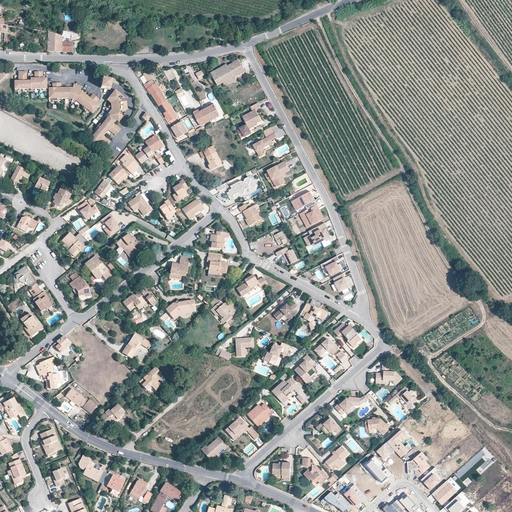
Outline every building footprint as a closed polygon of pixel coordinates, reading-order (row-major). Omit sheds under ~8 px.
[(63,30),(62,37),(61,42),(71,43),(71,40),(70,40),(72,33),(63,30)] [(72,52),(73,43),(71,43),(61,42),(62,37),(48,32),(47,52),(72,52)] [(218,85),(223,83),(234,76),(235,77),(245,72),(238,59),(228,65),(227,64),(211,73),(218,85)] [(176,77),(171,70),(164,71),(169,81),(176,77)] [(205,76),(202,70),(196,73),(200,79),(205,76)] [(47,91),(47,78),(43,78),(43,73),(34,73),(34,78),(33,78),(30,78),(31,81),(28,81),(27,81),(26,72),(22,73),(18,73),(18,81),(17,81),(14,81),(14,92),(17,92),(18,91),(19,90),(19,89),(26,89),(26,90),(27,91),(28,91),(31,91),(34,91),(35,91),(35,90),(35,89),(42,89),(43,90),(43,91),(44,91),(47,91)] [(153,79),(150,74),(145,77),(148,82),(153,79)] [(225,87),(237,80),(235,77),(234,76),(223,83),(225,87)] [(111,82),(112,80),(102,79),(100,88),(110,90),(111,83),(111,82)] [(167,100),(156,83),(155,83),(153,79),(148,82),(144,85),(146,89),(147,88),(151,94),(158,105),(167,100)] [(88,97),(82,92),(81,91),(80,91),(81,87),(73,85),(72,88),(71,88),(70,88),(62,88),(61,88),(61,84),(57,84),(52,84),(53,88),(51,88),(48,88),(48,99),(52,99),(52,100),(53,101),(54,101),(60,101),(61,100),(61,99),(69,99),(69,100),(70,101),(73,103),(75,103),(76,102),(76,101),(82,106),(82,107),(82,108),(82,109),(83,109),(87,112),(88,113),(89,112),(90,112),(92,114),(99,106),(96,104),(96,103),(98,100),(92,95),(89,98),(88,97)] [(120,128),(114,123),(116,120),(118,122),(123,117),(121,116),(118,114),(119,114),(119,113),(119,112),(119,111),(119,110),(122,110),(126,109),(126,101),(121,101),(118,101),(118,100),(118,99),(117,99),(117,98),(119,96),(120,94),(115,90),(108,98),(113,102),(113,106),(114,110),(110,115),(108,114),(106,116),(106,117),(106,118),(107,119),(102,124),(101,123),(100,124),(96,128),(96,129),(96,131),(92,137),(91,136),(90,136),(89,137),(87,139),(96,145),(98,143),(98,142),(104,147),(110,141),(103,136),(104,135),(108,131),(108,130),(114,135),(120,128)] [(178,117),(167,100),(158,105),(169,122),(168,123),(171,128),(179,123),(176,119),(178,117)] [(236,129),(241,139),(252,133),(249,129),(257,125),(256,123),(261,120),(256,110),(260,107),(258,103),(250,107),(253,111),(242,116),(246,123),(236,129)] [(220,115),(214,104),(204,109),(211,120),(220,115)] [(200,126),(211,120),(204,109),(200,112),(199,110),(193,113),(188,115),(195,128),(200,125),(200,126)] [(179,123),(171,128),(178,139),(188,132),(182,121),(179,123)] [(263,131),(267,138),(274,134),(271,127),(263,131)] [(228,141),(224,133),(211,139),(215,147),(224,143),(228,141)] [(271,144),(270,142),(272,141),(272,140),(277,137),(275,133),(274,134),(267,138),(253,145),(260,157),(264,154),(262,152),(265,150),(264,148),(271,144)] [(163,146),(155,135),(145,142),(148,147),(152,153),(163,146)] [(223,164),(214,146),(200,152),(203,158),(207,157),(210,164),(209,165),(211,170),(223,164)] [(141,164),(154,155),(148,147),(135,156),(141,164)] [(135,168),(138,166),(126,154),(120,160),(123,163),(122,164),(132,175),(136,171),(134,169),(135,168)] [(164,162),(158,154),(154,156),(161,165),(164,162)] [(280,172),(288,167),(285,161),(267,170),(276,187),(284,183),(280,176),(282,175),(280,172)] [(27,179),(31,173),(18,166),(8,185),(14,188),(19,179),(21,176),(27,179)] [(128,176),(118,166),(109,175),(116,182),(122,176),(125,179),(128,176)] [(239,177),(233,166),(225,170),(228,175),(229,174),(231,179),(231,180),(239,177)] [(125,179),(122,176),(116,182),(118,185),(125,179)] [(233,195),(238,193),(243,195),(245,190),(250,187),(255,189),(257,181),(248,177),(245,179),(244,182),(241,181),(230,186),(232,189),(229,190),(229,192),(227,193),(231,201),(235,199),(233,195)] [(44,195),(50,183),(39,178),(33,190),(38,193),(38,192),(44,195)] [(111,187),(112,187),(103,180),(101,178),(97,183),(100,185),(94,193),(102,199),(111,187)] [(177,185),(172,188),(176,193),(178,197),(182,195),(184,198),(188,195),(186,192),(189,190),(183,180),(179,182),(180,183),(177,185)] [(108,196),(114,189),(111,187),(105,194),(108,196)] [(122,196),(129,193),(126,188),(120,192),(122,196)] [(66,204),(71,194),(60,189),(57,194),(55,199),(53,203),(62,207),(64,203),(66,204)] [(317,204),(315,200),(314,200),(313,201),(311,198),(311,195),(309,191),(291,201),(296,210),(305,206),(307,209),(311,207),(317,204)] [(149,200),(147,199),(143,193),(141,195),(143,198),(142,199),(145,203),(146,202),(146,203),(149,200)] [(177,202),(184,198),(182,195),(178,197),(176,193),(173,195),(177,202)] [(152,211),(146,202),(145,203),(142,199),(143,198),(141,195),(140,194),(128,203),(134,211),(139,208),(144,216),(152,211)] [(201,211),(205,209),(198,199),(182,210),(188,218),(194,214),(200,210),(201,211)] [(173,214),(176,212),(167,200),(164,202),(165,204),(159,208),(167,220),(173,216),(173,214)] [(86,202),(78,208),(87,220),(99,212),(95,207),(92,209),(86,202)] [(261,220),(256,209),(254,210),(252,206),(248,209),(246,204),(239,208),(242,212),(243,212),(247,219),(251,225),(261,220)] [(319,208),(317,204),(311,207),(314,211),(307,214),(305,210),(301,212),(309,226),(324,218),(322,214),(320,209),(319,209),(318,208),(319,208)] [(309,226),(301,212),(300,213),(307,227),(309,226)] [(113,217),(110,214),(101,220),(104,224),(105,223),(108,227),(104,230),(108,235),(111,232),(113,234),(120,229),(111,218),(113,217)] [(38,223),(26,217),(22,218),(17,228),(23,231),(26,225),(29,226),(34,229),(38,223)] [(328,227),(325,222),(309,231),(311,234),(305,238),(309,245),(325,237),(327,240),(331,238),(326,228),(328,227)] [(288,242),(280,227),(270,233),(272,237),(274,236),(279,246),(288,242)] [(166,239),(172,242),(177,234),(171,230),(166,239)] [(19,237),(12,232),(10,235),(16,241),(19,237)] [(221,250),(223,236),(224,237),(225,233),(216,232),(216,236),(211,235),(210,243),(211,243),(211,248),(221,250)] [(80,251),(84,247),(82,245),(74,237),(69,233),(62,240),(65,243),(70,248),(68,251),(72,255),(78,249),(80,251)] [(82,235),(79,233),(74,237),(82,245),(87,240),(82,235)] [(134,247),(131,244),(134,242),(135,241),(135,240),(135,239),(135,238),(134,237),(133,237),(132,237),(131,238),(128,234),(116,244),(119,248),(121,247),(124,250),(126,248),(133,257),(138,253),(134,247)] [(10,249),(12,245),(2,240),(0,242),(0,248),(6,252),(8,248),(10,249)] [(133,257),(126,248),(124,250),(131,259),(133,257)] [(286,248),(276,253),(278,257),(283,254),(289,265),(298,260),(293,250),(288,252),(286,248)] [(208,257),(207,262),(210,262),(209,270),(208,272),(214,273),(213,275),(218,275),(218,273),(226,274),(228,263),(220,261),(221,255),(209,253),(208,257)] [(111,276),(95,256),(84,264),(93,275),(96,279),(96,280),(102,275),(103,277),(106,281),(111,276)] [(185,276),(189,258),(181,256),(179,263),(179,265),(172,263),(170,273),(182,276),(185,276)] [(340,261),(338,257),(324,264),(326,268),(331,276),(343,270),(340,265),(338,266),(337,266),(335,263),(337,262),(340,261)] [(37,283),(25,266),(14,273),(14,277),(13,278),(14,280),(17,280),(31,288),(36,284),(37,283)] [(89,288),(88,287),(80,276),(79,276),(77,274),(71,279),(73,281),(69,284),(73,289),(74,288),(77,292),(79,300),(91,298),(89,288)] [(345,279),(343,274),(333,279),(340,292),(349,288),(346,282),(345,282),(344,279),(345,279)] [(267,284),(263,277),(257,281),(253,275),(244,280),(246,283),(237,289),(241,297),(251,291),(250,289),(258,284),(260,288),(267,284)] [(32,295),(40,289),(36,284),(31,288),(29,290),(32,295)] [(42,293),(40,289),(32,295),(35,298),(33,299),(41,311),(46,308),(47,310),(52,306),(48,301),(46,298),(42,293)] [(139,310),(143,307),(140,302),(143,300),(138,293),(135,296),(133,294),(123,302),(130,311),(136,307),(139,310)] [(157,302),(150,294),(146,298),(152,306),(157,302)] [(148,306),(143,300),(140,302),(143,307),(145,308),(148,306)] [(195,310),(193,300),(178,303),(177,304),(174,303),(173,303),(165,310),(173,318),(180,312),(190,311),(195,310)] [(226,322),(239,310),(231,301),(229,303),(227,301),(223,304),(221,301),(213,308),(219,315),(223,319),(226,322)] [(297,305),(294,302),(288,307),(287,306),(283,309),(282,308),(274,316),(278,321),(284,315),(288,319),(289,320),(292,317),(295,315),(291,311),(297,305)] [(319,308),(318,309),(317,311),(315,310),(315,309),(313,308),(306,304),(300,315),(304,317),(303,318),(310,322),(311,323),(312,321),(315,317),(317,318),(317,317),(323,320),(327,312),(319,308)] [(219,315),(213,308),(211,310),(217,317),(219,315)] [(182,315),(190,313),(190,311),(180,312),(173,318),(174,320),(182,315)] [(31,337),(38,331),(37,330),(40,327),(29,313),(20,320),(26,328),(28,330),(27,331),(31,337)] [(359,338),(349,326),(347,327),(343,323),(333,332),(338,337),(342,334),(348,340),(347,341),(351,345),(355,341),(359,338)] [(131,359),(140,344),(149,349),(152,344),(135,333),(122,353),(131,359)] [(60,353),(71,344),(64,336),(53,345),(60,353)] [(253,338),(236,339),(236,346),(236,351),(236,357),(244,356),(243,348),(245,348),(247,347),(254,347),(253,338)] [(352,347),(361,339),(359,338),(355,341),(351,345),(352,347)] [(339,349),(334,344),(333,345),(327,339),(314,350),(320,357),(323,355),(321,353),(327,348),(331,353),(332,355),(333,354),(339,349)] [(280,347),(274,345),(273,346),(269,353),(267,352),(263,361),(272,365),(276,356),(278,357),(280,352),(286,355),(290,347),(281,343),(280,347)] [(222,350),(219,356),(229,360),(231,354),(222,350)] [(348,359),(343,354),(338,358),(343,364),(348,359)] [(316,372),(311,367),(315,364),(307,355),(302,360),(304,362),(294,371),(307,384),(312,380),(310,377),(316,372)] [(55,374),(52,367),(56,365),(50,358),(39,363),(39,364),(42,371),(40,372),(41,376),(42,375),(43,378),(44,378),(47,377),(47,381),(49,380),(50,389),(58,389),(61,386),(60,377),(58,377),(57,374),(55,374)] [(403,379),(396,372),(389,371),(389,369),(392,369),(393,365),(382,364),(382,371),(383,371),(383,373),(382,373),(377,373),(376,378),(380,379),(380,384),(389,384),(389,380),(394,380),(394,383),(396,385),(403,379)] [(154,389),(156,391),(161,386),(157,381),(152,376),(155,373),(159,370),(156,367),(139,382),(147,390),(149,389),(154,389)] [(290,391),(293,389),(294,390),(298,386),(291,378),(285,383),(284,381),(271,392),(281,402),(287,397),(285,395),(287,394),(290,391)] [(399,398),(401,397),(404,400),(407,403),(408,409),(414,408),(413,403),(417,402),(416,396),(413,397),(411,394),(415,392),(412,389),(409,392),(408,390),(405,386),(388,402),(390,404),(391,405),(399,398)] [(88,401),(86,399),(71,389),(65,397),(79,407),(81,405),(91,413),(98,406),(90,398),(88,401)] [(305,402),(299,394),(296,397),(302,404),(305,402)] [(365,396),(360,398),(356,398),(348,397),(347,398),(340,405),(339,404),(335,407),(342,415),(346,412),(350,409),(354,405),(360,406),(369,400),(365,396)] [(340,405),(347,398),(346,397),(339,404),(340,405)] [(25,415),(19,404),(17,405),(13,398),(7,401),(3,404),(2,402),(0,403),(0,410),(5,408),(5,409),(11,419),(19,415),(20,417),(25,415)] [(100,417),(106,424),(115,416),(117,419),(125,412),(118,404),(110,411),(109,410),(100,417)] [(273,413),(264,404),(261,407),(258,405),(247,415),(255,424),(266,414),(269,416),(273,413)] [(263,422),(269,416),(266,414),(260,419),(263,422)] [(108,426),(117,419),(115,416),(106,424),(108,426)] [(331,432),(338,426),(329,416),(325,420),(326,421),(323,424),(322,422),(319,425),(316,428),(319,431),(322,429),(326,434),(329,431),(331,432)] [(248,428),(239,418),(225,430),(232,438),(242,429),(244,432),(247,429),(248,428)] [(390,428),(380,419),(379,419),(377,419),(372,419),(368,420),(368,422),(365,422),(365,425),(368,425),(369,429),(369,430),(374,429),(377,429),(384,435),(390,428)] [(248,428),(247,429),(255,439),(259,435),(251,426),(248,428)] [(60,449),(57,441),(55,436),(52,429),(40,434),(43,441),(45,446),(43,447),(47,455),(56,451),(60,449)] [(234,441),(244,432),(242,429),(232,438),(234,441)] [(407,437),(401,431),(389,443),(403,458),(406,455),(412,449),(407,444),(405,447),(401,443),(407,437)] [(0,451),(2,455),(12,450),(6,438),(3,440),(0,441),(0,437),(1,437),(2,437),(0,433),(0,451)] [(224,451),(228,447),(218,437),(207,447),(205,446),(201,450),(210,460),(216,455),(218,453),(222,449),(224,451)] [(395,451),(387,442),(377,451),(385,460),(389,456),(395,451)] [(343,460),(349,454),(342,446),(335,451),(336,452),(333,455),(325,462),(332,469),(336,466),(337,467),(344,461),(343,460)] [(430,467),(425,461),(428,458),(421,452),(411,461),(407,462),(408,474),(412,474),(412,470),(415,470),(419,469),(423,474),(430,467)] [(76,464),(82,456),(79,454),(73,461),(76,464)] [(98,482),(103,471),(100,469),(99,471),(94,469),(94,470),(87,467),(88,465),(91,459),(83,455),(79,464),(80,468),(85,471),(83,475),(98,482)] [(392,475),(375,455),(371,459),(372,460),(368,464),(382,481),(386,477),(387,476),(389,478),(392,475)] [(329,477),(322,470),(319,473),(315,468),(315,464),(313,462),(311,462),(311,463),(307,462),(308,458),(303,458),(302,466),(307,466),(307,471),(304,474),(310,481),(312,479),(316,479),(318,481),(321,484),(329,477)] [(15,479),(13,480),(15,485),(23,481),(22,479),(21,476),(24,475),(26,474),(20,459),(9,464),(11,470),(7,471),(9,476),(11,475),(13,475),(15,479)] [(339,469),(346,463),(344,461),(337,467),(339,469)] [(290,475),(291,463),(282,462),(282,464),(279,464),(273,463),(272,474),(282,475),(290,475)] [(332,469),(325,462),(323,465),(329,472),(332,469)] [(65,478),(62,468),(52,472),(53,475),(52,476),(56,487),(64,483),(63,479),(65,478)] [(435,468),(421,480),(426,485),(430,490),(440,481),(440,480),(442,479),(436,472),(438,471),(435,468)] [(120,476),(110,470),(108,473),(119,478),(120,476)] [(358,472),(354,476),(362,485),(366,481),(369,484),(370,483),(372,481),(367,476),(364,478),(358,472)] [(118,493),(124,481),(119,478),(108,473),(102,484),(107,486),(118,493)] [(330,487),(337,481),(336,479),(332,476),(328,480),(331,482),(328,485),(330,487)] [(153,495),(144,490),(148,484),(139,479),(137,482),(136,482),(131,492),(140,497),(138,501),(147,505),(153,495)] [(457,491),(447,481),(432,494),(436,499),(442,505),(457,491)] [(163,493),(162,495),(161,497),(158,496),(150,511),(152,511),(159,511),(162,506),(166,500),(168,496),(175,501),(180,493),(165,483),(160,491),(163,493)] [(370,502),(354,485),(344,494),(356,507),(361,503),(362,502),(366,506),(370,502)] [(140,497),(131,492),(129,495),(138,501),(140,497)] [(349,511),(352,508),(339,493),(335,495),(332,492),(321,500),(325,504),(328,501),(340,508),(344,511),(345,510),(347,509),(349,511)] [(251,503),(253,496),(247,494),(245,502),(251,503)] [(232,511),(233,510),(228,508),(228,505),(230,505),(233,497),(225,495),(222,507),(217,505),(216,509),(209,507),(207,511),(232,511)] [(458,495),(445,507),(447,511),(449,509),(450,511),(451,511),(458,511),(464,507),(459,501),(462,499),(458,495)] [(398,499),(395,501),(403,510),(406,508),(409,511),(412,511),(415,510),(412,508),(415,504),(408,496),(404,499),(402,497),(401,499),(400,500),(398,499)] [(85,511),(80,498),(68,504),(70,508),(71,508),(72,511),(85,511)] [(388,504),(383,508),(386,511),(401,511),(403,510),(395,501),(391,505),(390,506),(388,504)]
